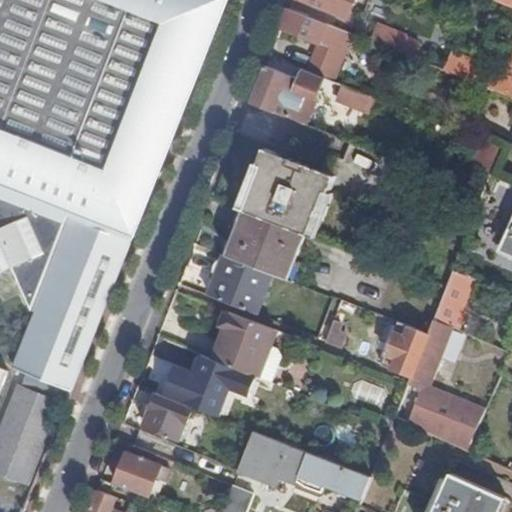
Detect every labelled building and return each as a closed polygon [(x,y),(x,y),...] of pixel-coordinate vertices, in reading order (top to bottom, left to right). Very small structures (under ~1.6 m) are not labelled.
[(17,367),(74,390),(87,358),(228,0),(0,0),(0,141),(15,148),(12,156),(0,151),(0,273),(14,268),(25,293),(33,311),(66,223),(0,196),(0,194),(74,223),(36,318),(17,367)] [(303,0),(348,18),(355,0),(303,0)] [(511,0),(496,0),(496,1),(511,7),(511,63),(508,73),(453,51),(444,71),(511,99),(511,0)] [(358,36),(290,9),(282,28),(322,44),(344,53),(350,40),(355,42),(358,36)] [(374,35),(372,42),(397,52),(400,45),(374,35)] [(344,53),(322,44),(310,72),(326,79),(333,81),(344,53)] [(300,80),(267,66),(260,84),(252,103),(308,125),(322,90),(300,80)] [(310,72),(304,69),(300,80),(322,90),(326,79),(310,72)] [(377,99),(346,86),(339,102),(371,114),(377,99)] [(330,127),(327,133),(334,136),(336,129),(330,127)] [(493,176),(493,175),(503,150),(483,142),(473,167),(493,176)] [(265,167),(247,210),(308,233),(311,235),(329,191),(333,192),(339,177),(269,148),(262,165),(265,167)] [(258,164),(241,207),(247,210),(265,167),(262,165),(258,164)] [(336,194),(333,192),(329,191),(311,235),(318,237),(336,194)] [(308,233),(247,210),(229,255),(275,274),(291,279),(308,233)] [(229,255),(226,254),(209,295),(258,315),(275,274),(229,255)] [(456,270),(449,288),(436,319),(455,328),(462,310),(459,308),(471,277),(465,275),(456,270)] [(511,307),(511,295),(502,292),(498,302),(511,308),(511,307)] [(360,306),(345,300),(341,308),(356,315),(360,306)] [(278,329),(233,312),(231,314),(228,312),(220,330),(224,332),(214,359),(237,368),(260,377),(278,329)] [(339,314),(336,321),(343,324),(346,317),(339,314)] [(414,375),(411,381),(410,384),(425,390),(411,424),(466,450),(485,408),(431,386),(455,328),(436,319),(430,333),(422,355),(414,375)] [(328,342),(345,349),(353,328),(343,324),(336,321),(328,342)] [(393,343),(422,355),(430,333),(411,326),(407,336),(397,333),(393,343)] [(395,368),(414,375),(422,355),(393,343),(389,353),(398,358),(395,368)] [(165,385),(162,393),(191,404),(207,364),(176,352),(163,384),(165,385)] [(0,395),(9,371),(0,367),(0,395)] [(260,377),(237,368),(231,383),(265,396),(271,381),(260,377)] [(351,395),(381,406),(387,389),(357,378),(351,395)] [(63,401),(17,385),(0,429),(0,475),(30,488),(63,401)] [(162,393),(159,392),(148,423),(182,437),(194,406),(191,404),(162,393)] [(320,440),(327,422),(293,410),(286,428),(320,440)] [(256,430),(241,469),(273,481),(276,473),(299,481),(298,483),(323,493),(327,484),(365,498),(373,477),(256,430)] [(123,471),(118,483),(150,496),(157,479),(166,483),(171,470),(131,452),(127,461),(123,471)] [(115,467),(123,471),(127,461),(119,458),(115,467)] [(454,473),(435,511),(501,511),(508,498),(454,473)] [(248,511),(256,493),(234,484),(224,510),(223,511),(248,511)] [(112,511),(118,497),(99,489),(96,497),(89,511),(112,511)]
